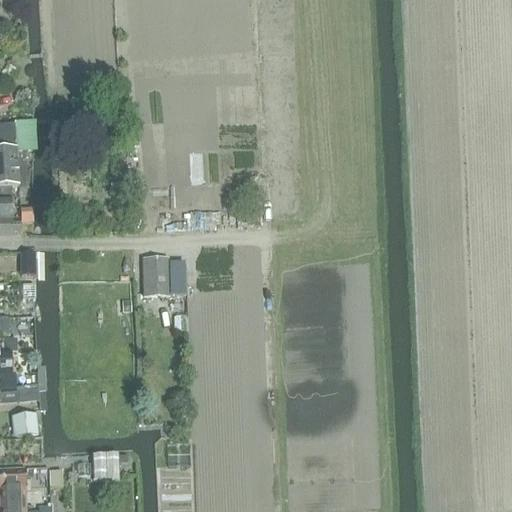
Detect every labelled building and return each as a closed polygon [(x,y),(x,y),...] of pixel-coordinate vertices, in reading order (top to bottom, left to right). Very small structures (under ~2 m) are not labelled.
[(0,189),(12,189),(19,188),(14,126),(0,126),(0,189)] [(0,224),(12,224),(12,189),(0,189),(0,224)] [(144,300),(169,299),(168,262),(143,262),(144,300)] [(0,337),(8,337),(8,321),(0,321),(0,337)] [(0,378),(11,378),(10,354),(5,354),(5,342),(0,342),(0,378)] [(13,440),(38,439),(37,416),(12,417),(13,440)] [(93,457),(93,482),(119,481),(118,456),(93,457)] [(0,511),(26,511),(25,471),(0,472),(0,511)]
